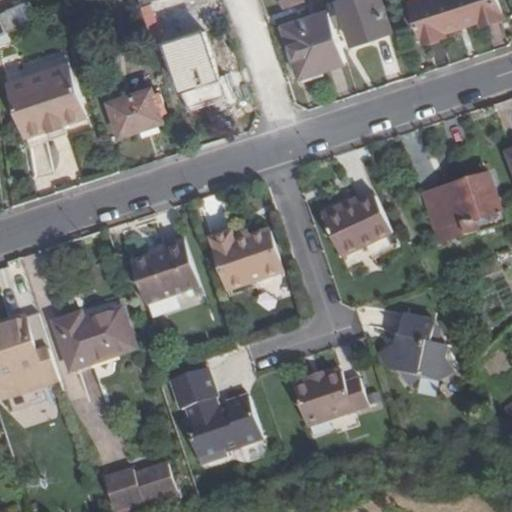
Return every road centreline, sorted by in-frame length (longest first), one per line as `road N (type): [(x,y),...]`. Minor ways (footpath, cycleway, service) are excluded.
road 1 (residential): [(0,238),(274,150)]
road 2 (residential): [(263,360),(337,334),(274,150)]
road 3 (residential): [(291,145),(511,72)]
road 4 (residential): [(244,0),(291,145)]
